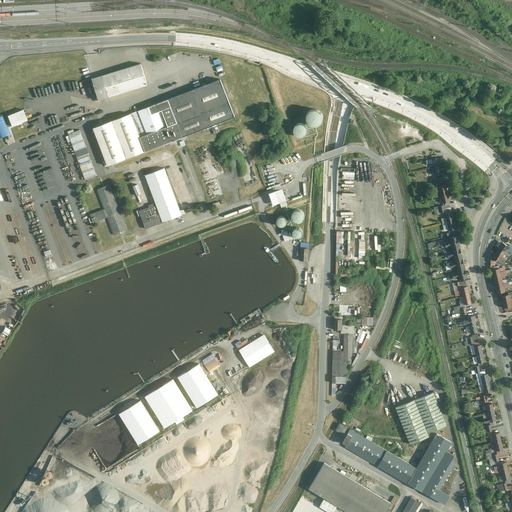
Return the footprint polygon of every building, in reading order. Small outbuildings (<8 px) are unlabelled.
[(140,63),(92,79),(99,102),(149,85),(140,63)] [(234,118),(219,80),(93,128),(108,167),(234,118)] [(321,112),(318,110),(316,109),(313,110),(311,110),(309,112),(306,116),(306,119),(307,122),(309,124),(311,126),(315,127),(316,126),(318,126),(321,124),(322,122),(323,119),(323,116),(322,113),(321,112)] [(27,120),(23,110),(7,116),(12,126),(27,120)] [(2,116),(0,117),(0,138),(10,135),(2,116)] [(304,126),(302,125),(299,124),(297,125),(295,126),(294,127),(293,129),(293,131),(293,133),(294,135),(296,136),(298,137),(301,137),(302,137),(303,137),(304,135),(305,133),(306,132),(306,130),(305,128),(304,126)] [(97,176),(80,131),(69,135),(85,180),(97,176)] [(441,166),(439,158),(431,159),(433,167),(441,166)] [(442,174),(441,166),(433,167),(434,176),(442,174)] [(163,222),(182,215),(164,167),(145,174),(156,203),(163,222)] [(447,193),(445,185),(438,187),(440,195),(447,193)] [(107,218),(114,237),(127,232),(110,186),(97,191),(104,209),(90,215),(93,223),(107,218)] [(282,189),(268,194),(270,200),(272,207),(279,204),(281,210),(286,208),(287,208),(285,202),(287,201),(284,195),(282,189)] [(449,202),(447,193),(440,195),(442,203),(449,202)] [(146,228),(163,222),(156,203),(139,209),(146,228)] [(450,210),(449,205),(433,208),(434,214),(450,210)] [(295,225),(297,225),(300,224),(302,221),(303,219),(302,216),(301,214),(298,213),(296,213),(294,213),(293,214),(291,215),(291,217),(290,217),(290,219),(291,222),(293,224),(295,225)] [(453,221),(451,213),(444,215),(446,223),(453,221)] [(282,228),(283,227),(285,226),(286,225),(286,223),(286,222),(286,220),(285,219),(284,218),(283,218),(281,217),(279,218),(278,218),(277,220),(276,221),(276,222),(276,223),(277,226),(279,227),(280,227),(282,228)] [(455,229),(453,221),(446,223),(448,231),(455,229)] [(301,232),(300,230),(298,230),(296,230),(295,231),(294,231),(293,233),(292,234),(292,236),(293,237),(294,239),(296,240),(297,240),(300,239),(301,238),(302,236),(302,234),(302,233),(301,232)] [(285,242),(293,239),(292,234),(289,234),(288,231),(279,233),(280,236),(284,235),(285,242)] [(467,278),(457,237),(449,239),(449,241),(444,242),(445,248),(451,247),(452,252),(447,253),(448,259),(453,257),(454,262),(449,263),(450,269),(456,268),(457,272),(451,273),(453,279),(459,278),(459,280),(467,278)] [(501,242),(491,258),(499,263),(500,260),(506,262),(507,260),(502,257),(504,254),(509,257),(511,253),(511,246),(509,245),(508,246),(501,242)] [(307,262),(309,248),(300,247),(299,261),(307,262)] [(500,269),(491,271),(496,294),(505,292),(504,289),(509,287),(508,283),(503,284),(502,277),(507,276),(506,271),(501,272),(500,269)] [(460,288),(462,296),(469,295),(467,286),(460,288)] [(469,295),(462,296),(464,305),(471,303),(469,295)] [(509,295),(501,297),(504,309),(511,306),(511,297),(510,298),(509,295)] [(466,315),(464,305),(454,308),(455,314),(462,312),(462,316),(466,315)] [(334,312),(332,398),(336,398),(337,384),(346,384),(348,362),(351,361),(352,354),(355,354),(357,312),(334,312)] [(373,316),(362,316),(362,324),(373,324),(373,316)] [(478,333),(474,316),(467,317),(467,321),(462,322),(463,326),(468,325),(470,334),(478,333)] [(11,330),(6,326),(2,333),(7,336),(11,330)] [(363,343),(367,331),(358,329),(357,332),(359,333),(357,341),(363,343)] [(265,333),(238,350),(250,368),(275,352),(265,333)] [(481,346),(474,347),(475,356),(483,354),(481,346)] [(423,357),(429,359),(430,356),(431,356),(432,352),(430,352),(431,351),(427,350),(423,348),(423,350),(420,349),(419,352),(424,353),(423,357)] [(483,354),(475,356),(477,363),(484,362),(483,354)] [(199,363),(177,377),(197,409),(219,395),(199,363)] [(480,373),(479,366),(470,368),(472,375),(480,373)] [(381,374),(384,386),(395,383),(392,372),(381,374)] [(481,376),(483,384),(490,382),(488,374),(481,376)] [(173,379),(145,396),(166,428),(194,410),(173,379)] [(490,382),(483,384),(485,392),(492,390),(490,382)] [(435,391),(395,406),(411,445),(430,437),(428,432),(448,425),(435,391)] [(140,399),(118,412),(138,445),(160,431),(140,399)] [(493,404),(486,405),(488,413),(495,412),(493,404)] [(497,420),(495,412),(488,413),(489,417),(484,418),(485,423),(497,420)] [(341,445),(445,505),(451,495),(440,489),(457,463),(453,461),(457,456),(448,451),(454,443),(438,434),(418,466),(341,423),(335,432),(346,438),(341,445)] [(493,434),(495,443),(502,441),(500,433),(493,434)] [(502,441),(495,443),(497,451),(504,450),(502,441)] [(495,473),(502,471),(509,470),(507,461),(500,463),(501,466),(494,467),(495,473)] [(390,503),(325,464),(310,489),(326,498),(321,507),(328,511),(335,511),(338,507),(345,511),(387,511),(392,504),(397,507),(400,500),(394,496),(390,503)] [(509,470),(502,471),(504,480),(511,479),(509,470)] [(506,483),(498,484),(500,491),(508,490),(506,483)] [(412,498),(403,511),(416,511),(422,503),(412,498)]
